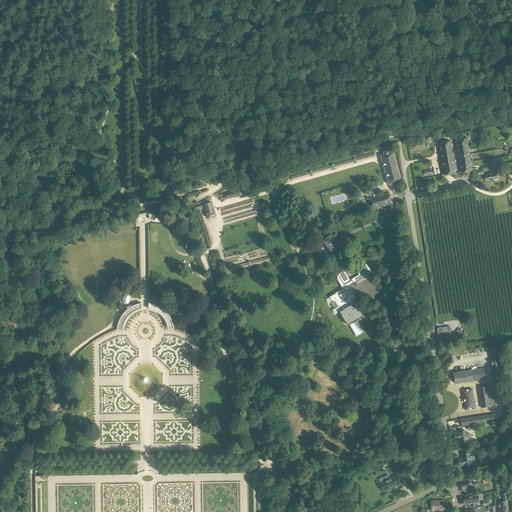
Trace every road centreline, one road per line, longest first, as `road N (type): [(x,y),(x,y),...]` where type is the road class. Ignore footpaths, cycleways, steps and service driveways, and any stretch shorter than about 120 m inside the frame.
road 1 (track): [(511,114),(402,133),(160,201)]
road 2 (unclassified): [(453,482),(399,141)]
road 3 (track): [(107,217),(124,176),(94,145),(121,67),(89,27),(94,0)]
road 4 (track): [(133,302),(66,359),(53,412),(33,447),(33,511)]
road 5 (track): [(0,353),(18,326),(38,318),(51,320),(57,336),(12,367),(0,387),(28,422),(14,445)]
road 6 (track): [(399,141),(395,126),(418,103),(511,62)]
road 7 (track): [(94,0),(141,66),(144,0)]
road 8 (track): [(94,145),(0,35)]
road 9 (track): [(215,184),(189,170),(141,66)]
road 10 (track): [(395,126),(389,96),(353,48),(338,0)]
